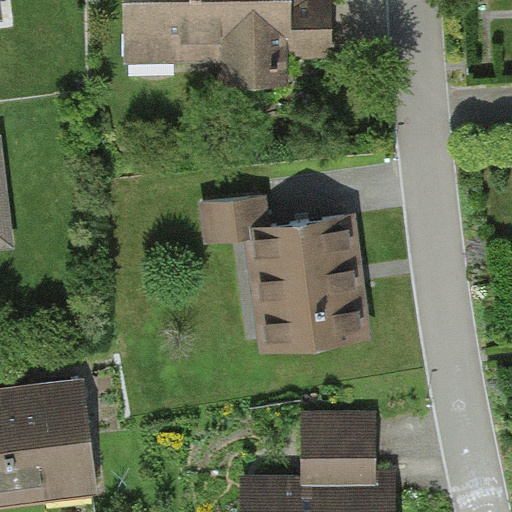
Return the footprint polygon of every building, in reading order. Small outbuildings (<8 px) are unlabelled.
[(6,0),(0,0),(0,21),(9,20),(6,0)] [(301,0),(142,0),(144,63),(226,61),(226,88),(303,86),(301,0)] [(0,128),(0,243),(21,240),(3,128),(0,128)] [(382,338),(364,215),(271,228),(266,196),(207,204),(213,248),(265,241),(281,352),(382,338)] [(0,392),(0,510),(102,496),(86,381),(0,392)] [(266,469),(263,511),(410,511),(412,477),(386,476),(389,422),(312,417),(309,472),(266,469)]
